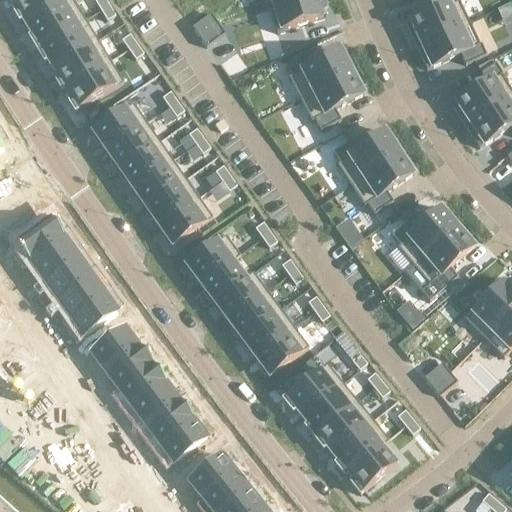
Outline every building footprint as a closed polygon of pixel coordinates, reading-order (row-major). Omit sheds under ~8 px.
[(71,0),(29,0),(12,11),(12,12),(20,24),(22,22),(27,30),(73,2),(71,0)] [(104,0),(100,0),(95,3),(101,14),(110,9),(104,0)] [(259,0),(264,12),(298,0),(259,0)] [(321,0),(298,0),(264,12),(268,11),(277,36),(323,21),(322,16),(326,14),(321,0)] [(439,12),(406,27),(416,50),(469,25),(459,3),(461,2),(459,0),(435,0),(434,1),(439,12)] [(73,2),(27,30),(32,39),(30,40),(37,53),(86,23),(73,2)] [(110,9),(101,14),(107,24),(116,19),(110,9)] [(211,17),(192,30),(199,40),(218,27),(211,17)] [(86,23),(37,53),(39,56),(45,65),(47,63),(53,72),(98,44),(86,23)] [(469,25),(416,50),(427,73),(460,57),(466,68),(487,58),(481,46),(480,47),(469,25)] [(218,27),(199,40),(206,51),(225,37),(218,27)] [(130,38),(122,43),(129,53),(137,47),(130,38)] [(98,44),(53,72),(57,80),(55,81),(63,94),(111,65),(98,44)] [(137,47),(129,53),(136,63),(144,57),(137,47)] [(307,57),(286,68),(292,79),(289,80),(300,103),(352,75),(341,53),(312,68),(307,57)] [(111,65),(63,94),(63,95),(65,93),(70,100),(67,102),(75,115),(124,85),(111,65)] [(483,89),(452,109),(465,130),(511,99),(511,93),(501,77),(503,77),(496,66),(476,79),(483,89)] [(352,75),(300,103),(312,125),(315,123),(320,134),(341,123),(335,112),(364,97),(352,75)] [(171,95),(162,101),(169,111),(177,105),(171,95)] [(511,99),(465,130),(479,151),(510,131),(511,133),(511,99)] [(177,105),(169,111),(176,120),(184,115),(177,105)] [(94,138),(92,140),(98,149),(101,147),(106,155),(147,126),(133,107),(92,135),(94,138)] [(147,126),(106,155),(112,163),(109,164),(115,173),(118,172),(119,173),(160,145),(147,126)] [(197,132),(189,138),(196,148),(204,142),(197,132)] [(352,143),(333,156),(340,166),(337,168),(351,189),(400,156),(386,135),(359,153),(352,143)] [(204,142),(196,148),(203,158),(211,152),(204,142)] [(120,175),(118,177),(124,186),(127,184),(132,192),(173,164),(160,145),(119,173),(120,175)] [(400,156),(351,189),(364,209),(367,207),(374,218),(393,205),(387,194),(414,176),(400,156)] [(173,164),(132,192),(138,200),(135,202),(141,211),(144,209),(145,211),(186,182),(173,164)] [(223,169),(215,175),(222,185),(230,179),(223,169)] [(230,179),(222,185),(229,195),(237,189),(230,179)] [(147,213),(144,214),(150,223),(153,222),(158,229),(199,202),(186,182),(145,211),(147,213)] [(199,202),(158,229),(164,237),(161,239),(168,248),(170,246),(172,249),(213,221),(199,202)] [(410,224),(392,239),(400,248),(397,250),(414,270),(459,231),(442,212),(418,233),(410,224)] [(51,221),(9,252),(22,271),(65,241),(51,221)] [(263,226),(255,232),(262,241),(270,236),(263,226)] [(459,231),(414,270),(430,288),(432,286),(440,295),(458,280),(451,272),(475,251),(459,231)] [(270,236),(262,241),(269,251),(277,245),(270,236)] [(188,271),(185,273),(192,282),(194,280),(200,287),(240,258),(226,239),(186,269),(188,271)] [(65,241),(22,271),(23,272),(27,269),(40,287),(78,259),(65,241)] [(240,258),(200,287),(206,295),(203,297),(210,306),(213,304),(214,306),(254,276),(253,275),(245,281),(233,265),(241,259),(240,258)] [(78,259),(40,287),(53,305),(91,278),(78,259)] [(290,263),(282,269),(289,279),(297,273),(290,263)] [(297,273),(289,279),(296,288),(304,283),(297,273)] [(215,308),(213,310),(219,318),(222,317),(227,324),(267,295),(256,279),(254,276),(214,306),(215,308)] [(91,278),(53,305),(66,323),(62,326),(62,327),(105,297),(91,278)] [(13,292),(6,283),(0,287),(0,290),(5,298),(13,292)] [(503,285),(465,323),(484,342),(511,314),(511,287),(510,285),(507,288),(503,285)] [(267,295),(227,324),(233,332),(231,334),(237,343),(240,341),(241,343),(281,313),(267,295)] [(105,297),(62,327),(76,346),(119,316),(105,297)] [(316,300),(308,306),(315,316),(323,310),(316,300)] [(18,316),(25,326),(33,320),(26,310),(18,316)] [(323,310),(315,316),(322,326),(330,320),(323,310)] [(242,344),(240,346),(246,355),(249,353),(255,361),(295,331),(281,313),(241,343),(242,344)] [(511,314),(484,342),(504,361),(511,352),(511,314)] [(40,329),(33,320),(25,326),(32,335),(40,329)] [(125,331),(91,356),(105,376),(139,350),(125,331)] [(295,331),(255,361),(260,369),(258,371),(265,379),(267,377),(269,380),(309,350),(295,331)] [(7,349),(0,353),(0,359),(3,364),(13,357),(7,349)] [(139,350),(105,376),(118,393),(111,399),(111,400),(119,394),(153,368),(140,350),(139,350)] [(59,354),(51,360),(58,369),(66,363),(59,354)] [(360,358),(353,364),(360,373),(367,367),(360,358)] [(73,373),(66,363),(58,369),(65,379),(73,373)] [(328,367),(283,403),(293,415),(296,413),(301,420),(343,386),(328,367)] [(442,367),(424,381),(432,391),(450,376),(442,367)] [(119,394),(111,400),(125,418),(167,387),(167,386),(153,368),(119,394)] [(450,376),(432,391),(440,400),(458,386),(450,376)] [(375,377),(368,382),(375,392),(382,386),(375,377)] [(343,386),(301,420),(308,428),(305,430),(314,441),(358,405),(343,386)] [(382,386),(375,392),(383,401),(390,395),(382,386)] [(167,387),(125,418),(139,436),(180,405),(167,387)] [(92,414),(100,408),(93,399),(85,405),(92,414)] [(180,405),(139,436),(152,454),(160,449),(194,423),(181,405),(180,405)] [(358,405),(314,441),(323,452),(326,450),(332,458),(374,424),(358,405)] [(107,418),(100,408),(92,414),(99,424),(107,418)] [(405,414),(397,420),(405,429),(413,423),(405,414)] [(160,449),(152,454),(167,474),(208,442),(194,423),(160,449)] [(413,423),(405,429),(413,439),(420,432),(413,423)] [(374,424),(332,458),(338,466),(336,467),(345,479),(389,443),(374,424)] [(112,441),(119,451),(127,445),(120,435),(112,441)] [(389,443),(345,479),(348,477),(353,484),(351,486),(360,498),(397,468),(382,450),(389,444),(389,443)] [(134,454),(127,445),(119,451),(126,460),(134,454)] [(222,459),(189,485),(203,503),(196,509),(197,510),(237,477),(222,459)] [(141,463),(133,469),(140,478),(148,473),(141,463)] [(237,477),(197,510),(198,511),(230,511),(251,495),(237,477)] [(264,511),(251,495),(230,511),(264,511)] [(488,497),(482,505),(490,511),(491,511),(497,505),(488,497)]
